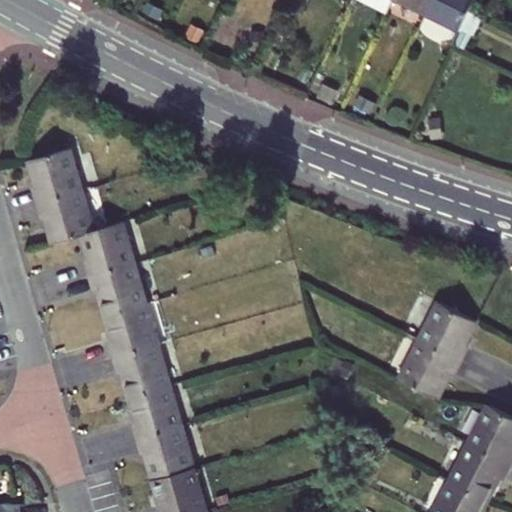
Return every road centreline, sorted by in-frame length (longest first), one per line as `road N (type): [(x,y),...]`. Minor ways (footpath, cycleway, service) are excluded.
road 1 (tertiary): [(6,1),(249,122),(511,219)]
road 2 (residential): [(0,240),(50,419)]
